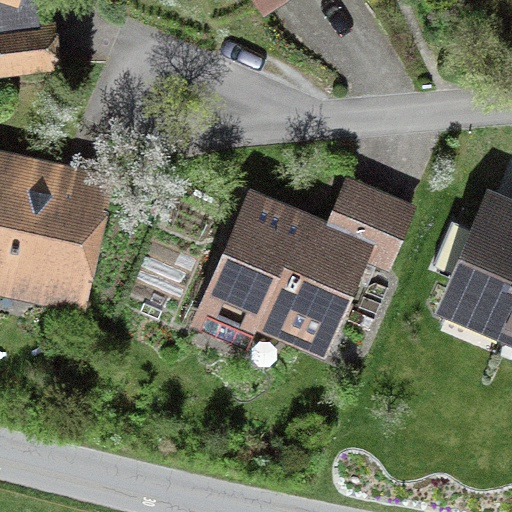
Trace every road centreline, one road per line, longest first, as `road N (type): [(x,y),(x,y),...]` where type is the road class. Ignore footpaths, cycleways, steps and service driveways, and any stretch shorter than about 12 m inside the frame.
road 1 (residential): [(511,104),(284,120),(87,43)]
road 2 (tertiary): [(0,454),(246,511)]
